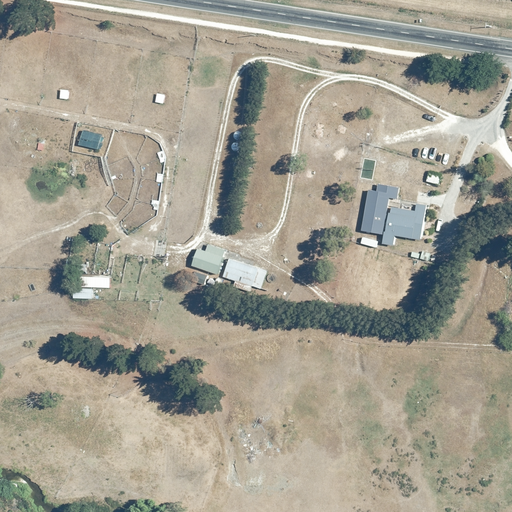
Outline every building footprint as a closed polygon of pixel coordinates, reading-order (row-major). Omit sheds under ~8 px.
[(47,140),(38,139),(37,149),(46,149),(47,140)] [(444,174),(431,171),(428,182),(441,185),(444,174)] [(400,200),(402,187),(381,184),(380,191),(372,190),(365,232),(370,233),(377,234),(378,234),(387,235),(385,243),(397,245),(399,236),(424,240),(429,207),(419,205),(418,211),(391,207),(393,198),(400,200)] [(380,242),(364,236),(362,242),(378,248),(380,242)] [(207,285),(212,272),(220,274),(228,250),(211,245),(209,252),(201,249),(196,264),(191,279),(207,285)] [(269,270),(229,259),(224,277),(238,281),(236,286),(252,291),(253,285),(264,288),(269,270)] [(112,289),(112,277),(77,277),(77,297),(94,298),(94,289),(112,289)]
